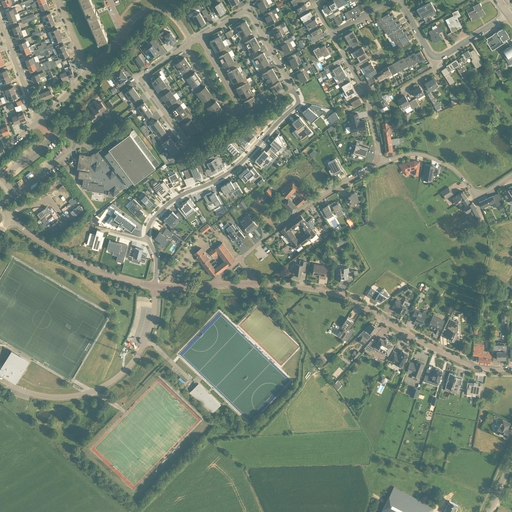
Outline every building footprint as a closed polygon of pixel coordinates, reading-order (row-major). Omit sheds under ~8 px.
[(4,0),(2,1),(4,7),(5,9),(10,7),(9,5),(15,3),(13,0),(4,0)] [(98,15),(96,11),(95,11),(90,0),(80,0),(99,43),(108,40),(97,15),(98,15)] [(226,11),(219,0),(218,0),(207,6),(211,13),(215,11),(215,13),(219,11),(220,14),(226,11)] [(259,7),(261,10),(265,8),(265,9),(270,6),(266,0),(257,0),(255,1),(259,7)] [(291,0),(291,1),(295,9),(303,5),(300,1),(301,0),(291,0)] [(332,0),(328,3),(334,13),(339,10),(338,8),(333,0),(332,0)] [(46,2),(39,5),(42,11),(48,8),(46,2)] [(438,16),(430,2),(417,10),(421,16),(421,17),(421,18),(423,17),(423,18),(426,22),(426,23),(438,16)] [(295,9),(300,17),(307,13),(305,9),(307,8),(305,3),(303,5),(295,9)] [(323,6),(329,16),(334,13),(328,3),(323,6)] [(475,6),(476,9),(469,13),(472,20),(479,16),(478,15),(480,14),(481,15),(484,14),(479,4),(475,6)] [(6,11),(8,17),(17,14),(17,13),(15,8),(13,9),(6,11)] [(267,21),(269,25),(273,23),(278,20),(274,14),(278,12),(276,8),(263,15),(267,21)] [(447,19),(445,20),(446,21),(441,23),(447,35),(452,32),(451,31),(461,26),(461,27),(462,27),(457,17),(460,16),(457,10),(452,13),(453,16),(447,19)] [(44,15),(46,21),(53,18),(50,12),(44,15)] [(199,12),(192,15),(198,26),(204,22),(199,12)] [(305,25),(306,25),(312,21),(310,17),(312,16),(309,12),(307,13),(300,17),(305,25)] [(17,14),(8,17),(11,23),(17,20),(19,19),(17,14)] [(379,25),(380,25),(379,25),(392,18),(394,17),(393,15),(389,16),(388,14),(375,21),(376,21),(379,25)] [(53,18),(46,21),(48,26),(48,27),(55,24),(53,18)] [(382,29),(383,29),(395,22),(397,20),(396,19),(393,20),(392,18),(379,25),(380,25),(382,29)] [(306,25),(311,33),(318,29),(315,25),(318,24),(315,19),(312,21),(306,25)] [(440,23),(442,22),(441,19),(438,21),(439,21),(435,23),(437,25),(436,25),(437,27),(429,32),(434,43),(438,41),(438,39),(441,38),(439,33),(444,30),(440,23)] [(236,27),(239,32),(248,27),(246,21),(241,24),(240,22),(235,25),(235,24),(235,25),(236,27)] [(275,35),(277,39),(281,37),(286,35),(282,28),(286,26),(284,22),(271,29),(275,35)] [(385,33),(386,33),(399,26),(401,24),(400,23),(396,24),(395,22),(383,29),(385,33)] [(12,28),(15,33),(21,31),(24,30),(22,24),(19,25),(12,28)] [(389,37),(390,37),(402,30),(404,28),(403,26),(400,28),(398,26),(399,26),(386,33),(389,37)] [(240,39),(241,41),(247,38),(246,35),(251,32),(248,27),(239,32),(241,35),(238,37),(240,39),(240,38),(240,39)] [(311,33),(307,35),(307,36),(309,40),(311,39),(313,43),(323,37),(320,33),(322,32),(320,27),(318,29),(311,33)] [(50,31),(53,37),(59,34),(57,28),(50,31)] [(490,48),(492,51),(496,48),(494,45),(502,40),(503,42),(509,38),(503,28),(496,32),(497,33),(494,35),(493,34),(486,39),(491,47),(490,48)] [(344,36),(347,41),(355,36),(352,31),(351,32),(349,29),(343,32),(345,35),(344,36)] [(392,41),(393,41),(405,34),(408,32),(407,30),(403,32),(402,30),(390,37),(392,41)] [(21,31),(15,33),(17,39),(24,37),(21,31)] [(175,41),(169,33),(165,36),(163,32),(158,36),(164,44),(166,42),(167,44),(169,42),(171,44),(172,44),(174,43),(174,42),(175,41)] [(59,34),(53,37),(55,43),(62,40),(59,34)] [(214,39),(210,42),(213,47),(222,41),(219,36),(218,34),(213,37),(214,39)] [(393,41),(396,45),(411,36),(410,34),(407,36),(405,34),(393,41)] [(283,49),(285,53),(289,51),(294,49),(290,42),(294,40),(292,36),(279,43),(283,49)] [(351,46),(353,48),(359,45),(357,42),(359,42),(355,36),(347,41),(350,46),(351,46)] [(411,36),(396,45),(398,50),(411,43),(410,43),(409,40),(412,38),(411,36)] [(246,45),(248,48),(257,42),(254,37),(249,40),(247,38),(241,41),(243,44),(244,46),(246,45)] [(154,39),(143,47),(151,58),(158,53),(154,48),(158,45),(154,39)] [(19,44),(21,50),(28,47),(26,41),(19,44)] [(222,41),(213,47),(216,52),(221,49),(223,51),(229,48),(227,45),(225,46),(222,41)] [(248,54),(250,57),(256,53),(254,51),(260,48),(257,42),(248,48),(251,53),(248,54)] [(511,44),(505,49),(501,52),(502,53),(504,56),(506,54),(508,58),(511,55),(511,44)] [(23,55),(33,52),(34,51),(33,48),(32,49),(31,45),(28,47),(21,50),(23,55)] [(55,48),(57,54),(59,53),(66,50),(64,45),(57,47),(55,48)] [(325,45),(319,48),(324,57),(329,54),(330,55),(334,53),(330,46),(326,48),(325,45)] [(354,52),(357,57),(365,52),(362,47),(360,48),(359,45),(353,48),(354,51),(354,52)] [(324,57),(319,48),(318,47),(313,50),(318,58),(317,58),(319,61),(324,58),(324,57)] [(224,54),(219,57),(222,62),(231,57),(228,52),(230,51),(229,48),(223,51),(224,54)] [(59,53),(57,54),(56,54),(59,60),(62,59),(69,56),(66,50),(59,53)] [(460,59),(461,61),(464,65),(467,63),(465,59),(471,55),(474,59),(471,61),(476,68),(483,64),(474,50),(470,52),(468,50),(462,55),(463,57),(458,60),(460,59)] [(291,63),(293,67),(297,65),(297,66),(302,63),(298,56),(302,54),(300,51),(287,58),(291,63)] [(420,51),(415,54),(419,61),(418,61),(419,62),(425,59),(420,51)] [(354,65),(356,68),(362,64),(368,61),(366,58),(368,58),(365,52),(357,57),(360,62),(354,65)] [(414,52),(409,55),(414,63),(418,61),(419,61),(415,54),(414,52)] [(145,59),(141,53),(132,59),(138,67),(144,63),(143,60),(145,59)] [(254,58),(256,63),(266,58),(263,53),(257,56),(256,53),(250,57),(251,59),(254,58)] [(409,55),(404,58),(404,59),(408,65),(408,66),(414,63),(409,55)] [(25,60),(28,66),(34,63),(37,62),(35,56),(32,57),(25,60)] [(175,64),(179,68),(187,62),(184,57),(179,61),(177,59),(178,59),(177,58),(170,64),(172,63),(173,65),(175,64)] [(231,57),(222,62),(225,68),(230,64),(232,67),(238,64),(236,61),(234,62),(231,57)] [(403,57),(398,60),(402,68),(407,66),(408,67),(408,66),(408,65),(404,59),(404,58),(403,57)] [(257,70),(259,73),(265,69),(263,67),(269,63),(266,58),(256,63),(259,69),(257,70)] [(398,60),(393,63),(397,71),(402,68),(398,60)] [(461,61),(458,63),(456,60),(446,66),(447,67),(444,69),(441,71),(450,85),(454,82),(449,73),(450,72),(450,71),(456,68),(458,71),(462,77),(463,78),(465,81),(471,77),(469,74),(464,65),(461,61)] [(363,68),(366,73),(374,68),(371,63),(369,64),(368,61),(362,64),(356,68),(358,71),(363,68)] [(187,62),(179,68),(182,73),(180,75),(182,77),(188,73),(186,71),(191,67),(187,62)] [(333,62),(329,65),(323,68),(325,70),(334,65),(333,62)] [(34,63),(28,66),(30,72),(37,69),(34,63)] [(393,63),(387,66),(392,74),(397,71),(393,63)] [(238,64),(232,67),(233,70),(227,73),(230,78),(240,73),(237,68),(239,67),(238,64)] [(299,77),(301,81),(305,79),(305,80),(310,77),(306,70),(310,68),(308,65),(295,72),(299,78),(299,77)] [(332,77),(333,77),(335,75),(343,71),(340,65),(336,68),(334,65),(325,70),(322,72),(324,76),(326,74),(329,79),(332,77)] [(69,70),(66,72),(68,78),(74,75),(70,66),(68,67),(69,70)] [(382,69),(382,70),(386,77),(387,77),(392,74),(387,66),(382,69)] [(367,80),(368,82),(374,79),(372,76),(376,74),(377,73),(374,68),(366,73),(369,78),(367,80)] [(120,69),(114,74),(119,82),(116,84),(119,88),(125,84),(123,81),(127,78),(125,75),(123,72),(120,69)] [(262,74),(265,79),(275,74),(272,69),(266,72),(265,69),(259,73),(260,75),(262,74)] [(0,78),(0,79),(1,79),(9,75),(6,70),(0,72),(0,78)] [(68,78),(66,72),(62,73),(61,70),(58,71),(63,80),(68,78)] [(374,79),(368,82),(370,85),(375,81),(375,80),(378,78),(380,81),(386,77),(382,70),(377,73),(376,74),(372,76),(374,79)] [(336,82),(338,84),(338,85),(344,81),(342,78),(347,76),(343,71),(335,75),(333,77),(336,82)] [(42,72),(32,76),(34,82),(37,81),(38,83),(47,80),(46,78),(43,79),(42,77),(43,76),(42,72)] [(151,82),(154,87),(163,80),(160,76),(161,74),(159,72),(153,76),(154,76),(155,78),(151,82)] [(184,82),(187,80),(189,83),(198,77),(194,72),(190,75),(188,73),(182,77),(181,78),(184,82)] [(240,73),(230,78),(233,83),(239,80),(241,83),(247,79),(245,76),(243,78),(240,73)] [(266,85),(267,87),(273,84),(272,82),(278,79),(275,74),(265,79),(267,82),(265,83),(266,85)] [(3,84),(11,81),(9,75),(1,79),(0,79),(2,84),(3,84)] [(189,83),(193,88),(191,89),(193,92),(198,88),(197,85),(201,82),(198,77),(189,83)] [(436,103),(430,91),(438,86),(433,78),(425,83),(427,87),(424,89),(436,109),(440,107),(441,106),(438,101),(436,103)] [(242,85),(236,89),(239,94),(249,88),(251,87),(248,82),(247,79),(241,83),(242,85)] [(154,87),(157,91),(158,91),(162,88),(164,90),(170,86),(168,84),(166,85),(163,80),(154,87)] [(336,89),(342,86),(345,91),(353,87),(350,81),(345,84),(344,81),(338,85),(338,84),(335,86),(336,89)] [(273,84),(267,87),(268,89),(270,88),(273,93),(273,92),(274,95),(275,94),(274,94),(279,92),(278,90),(282,87),(280,82),(274,85),(273,84)] [(13,86),(2,91),(4,96),(15,92),(13,86)] [(48,90),(45,92),(47,98),(53,96),(49,86),(47,87),(48,90)] [(161,96),(165,101),(173,95),(170,90),(172,89),(170,86),(164,90),(166,93),(161,96),(161,97),(161,96)] [(195,94),(196,93),(200,98),(209,91),(205,86),(200,90),(198,88),(193,92),(195,94)] [(136,92),(133,87),(132,88),(130,89),(128,90),(126,87),(122,90),(124,93),(123,94),(127,99),(129,98),(129,97),(136,92)] [(345,101),(347,101),(353,97),(351,94),(356,92),(353,87),(345,91),(348,96),(345,98),(343,99),(345,102),(345,101)] [(413,91),(417,98),(424,94),(419,87),(413,91)] [(249,88),(239,94),(242,99),(248,96),(249,97),(255,94),(254,92),(252,93),(249,88)] [(47,98),(45,92),(41,93),(40,90),(37,91),(41,100),(47,98)] [(200,98),(203,102),(202,104),(203,106),(209,102),(207,100),(212,96),(209,91),(200,98)] [(15,92),(4,96),(4,97),(6,102),(10,101),(18,98),(15,92)] [(136,92),(129,97),(129,98),(132,102),(139,97),(136,92)] [(255,94),(249,97),(250,99),(244,102),(247,107),(251,105),(252,107),(257,104),(256,102),(254,97),(256,96),(255,94)] [(381,95),(374,100),(376,103),(377,102),(380,108),(382,107),(382,108),(383,107),(388,104),(386,100),(388,99),(388,97),(387,95),(385,94),(383,95),(383,96),(381,95)] [(173,102),(175,105),(180,101),(179,98),(177,99),(173,95),(165,101),(168,106),(173,102)] [(412,109),(415,107),(412,101),(409,103),(404,96),(398,100),(402,107),(404,110),(410,106),(412,109)] [(353,97),(347,101),(348,103),(351,102),(354,107),(362,103),(359,97),(354,100),(353,97)] [(93,102),(97,107),(101,112),(106,109),(101,102),(98,104),(95,100),(93,102)] [(182,103),(180,101),(175,105),(177,107),(172,111),(175,115),(184,109),(180,105),(182,103)] [(205,109),(207,107),(210,112),(219,106),(216,101),(211,104),(209,102),(203,106),(205,109)] [(142,104),(136,109),(140,114),(140,115),(142,113),(148,108),(144,103),(143,103),(142,104)] [(315,103),(304,112),(313,123),(330,110),(325,109),(326,105),(315,103)] [(90,107),(94,112),(99,119),(98,117),(103,114),(101,112),(97,107),(95,109),(92,106),(90,107)] [(210,112),(214,117),(212,118),(214,121),(212,122),(220,116),(219,116),(218,114),(223,111),(219,106),(210,112)] [(152,115),(152,114),(148,108),(142,113),(146,119),(150,116),(152,115)] [(179,120),(184,117),(185,119),(191,115),(189,113),(187,114),(184,109),(175,115),(179,120)] [(16,112),(18,115),(20,122),(26,119),(23,113),(22,110),(16,112)] [(94,112),(91,114),(88,111),(86,112),(94,123),(99,119),(94,112)] [(332,114),(331,114),(331,115),(329,116),(328,117),(332,123),(339,118),(335,111),(334,112),(334,113),(332,114)] [(351,132),(352,135),(356,135),(356,131),(365,129),(363,121),(358,122),(356,114),(349,115),(351,123),(348,124),(350,132),(351,132)] [(20,122),(18,115),(12,117),(15,124),(20,122)] [(191,115),(185,119),(187,122),(182,125),(183,125),(186,130),(194,124),(191,119),(193,118),(191,115)] [(302,141),(309,136),(308,135),(306,133),(310,130),(300,117),(299,117),(292,123),(293,125),(296,129),(297,129),(295,130),(300,135),(299,137),(302,141)] [(383,129),(385,143),(391,142),(390,139),(388,123),(387,119),(382,120),(383,123),(383,129)] [(156,121),(155,122),(151,125),(155,131),(161,126),(157,120),(156,121)] [(0,124),(0,125),(1,128),(4,135),(10,133),(7,126),(5,122),(0,124)] [(194,124),(186,130),(189,134),(189,135),(194,131),(196,134),(195,134),(196,134),(203,129),(203,128),(201,130),(196,122),(194,124)] [(163,133),(165,132),(161,126),(155,131),(159,136),(163,134),(163,133)] [(92,156),(89,156),(79,154),(77,174),(79,174),(78,177),(82,178),(81,186),(86,187),(86,190),(103,192),(103,190),(107,190),(108,190),(109,191),(108,192),(108,196),(112,196),(113,196),(113,197),(120,192),(119,191),(124,187),(126,189),(128,188),(127,187),(133,182),(134,183),(155,168),(152,163),(156,159),(148,150),(145,145),(133,129),(131,132),(130,133),(109,149),(110,150),(105,154),(101,149),(92,156)] [(274,144),(269,148),(270,149),(275,154),(284,144),(278,134),(271,142),(274,144)] [(169,139),(168,140),(164,143),(168,149),(174,144),(170,138),(169,139)] [(391,142),(385,143),(385,144),(387,155),(394,154),(393,149),(392,150),(391,145),(400,144),(399,138),(390,139),(391,142)] [(234,156),(235,156),(239,152),(237,149),(239,147),(231,139),(224,146),(232,153),(231,153),(234,156)] [(354,159),(355,158),(357,159),(358,155),(366,157),(368,148),(359,145),(360,143),(356,142),(354,151),(352,150),(350,157),(352,158),(354,159)] [(178,149),(174,144),(168,149),(172,154),(176,151),(178,150),(178,149)] [(275,154),(270,149),(266,152),(265,151),(263,153),(262,152),(255,160),(259,163),(259,164),(260,165),(260,164),(263,167),(266,164),(267,165),(271,160),(269,159),(271,157),(274,160),(277,156),(275,154)] [(344,167),(338,156),(330,161),(333,167),(330,169),(333,173),(337,171),(338,172),(344,169),(343,168),(344,167)] [(219,165),(223,164),(219,157),(215,158),(206,163),(211,171),(220,166),(219,165)] [(408,173),(408,172),(407,171),(408,170),(413,169),(414,169),(414,172),(418,173),(419,162),(416,161),(411,163),(411,162),(399,165),(405,174),(405,175),(406,175),(407,175),(408,175),(408,174),(408,173)] [(424,169),(425,169),(424,177),(428,177),(428,179),(432,180),(433,175),(436,176),(438,169),(434,168),(435,166),(425,164),(424,169)] [(184,171),(187,179),(193,176),(194,179),(201,176),(200,174),(203,172),(200,165),(196,166),(190,168),(184,171)] [(247,168),(239,175),(245,183),(249,180),(248,179),(253,175),(256,178),(259,175),(253,167),(249,170),(247,168)] [(177,188),(183,185),(178,172),(171,176),(177,188)] [(297,200),(300,204),(309,196),(299,186),(293,180),(288,185),(282,190),(281,191),(284,194),(280,198),(284,202),(283,203),(292,212),(297,207),(298,206),(294,203),(288,197),(294,191),(300,197),(297,200)] [(225,194),(228,198),(233,194),(232,193),(239,189),(242,193),(236,182),(232,184),(231,181),(227,184),(221,188),(225,194)] [(161,198),(167,193),(167,192),(169,190),(163,182),(160,184),(159,183),(153,187),(157,193),(158,194),(161,198)] [(440,192),(445,199),(453,194),(448,187),(440,192)] [(270,198),(274,195),(268,188),(265,191),(270,198)] [(511,189),(511,190),(510,190),(509,189),(508,190),(506,191),(505,191),(504,192),(503,192),(502,193),(502,194),(508,202),(511,198),(511,189)] [(460,202),(462,201),(463,201),(467,198),(463,191),(452,198),(454,201),(457,199),(459,202),(460,202)] [(203,196),(208,205),(213,202),(216,207),(221,204),(215,193),(212,194),(211,192),(203,196)] [(358,201),(359,202),(361,196),(356,195),(355,192),(351,194),(350,192),(348,193),(343,196),(348,205),(352,203),(353,204),(358,201)] [(154,203),(145,194),(140,199),(149,208),(154,203)] [(479,202),(482,208),(494,202),(496,206),(503,203),(500,198),(498,200),(496,195),(479,202)] [(462,201),(460,202),(460,203),(459,204),(461,208),(470,202),(467,198),(463,201),(462,201)] [(131,202),(133,204),(128,209),(138,218),(143,213),(140,209),(142,207),(133,199),(131,202)] [(239,204),(244,209),(248,206),(243,201),(239,204)] [(342,208),(338,201),(335,203),(335,202),(330,205),(331,205),(329,206),(328,205),(328,206),(322,209),(328,218),(333,215),(332,212),(334,211),(334,212),(342,208)] [(184,206),(179,211),(185,217),(191,212),(193,214),(196,211),(193,208),(196,206),(193,203),(190,205),(188,202),(183,206),(184,206)] [(469,211),(475,221),(481,218),(475,209),(476,208),(472,202),(457,212),(451,215),(455,220),(469,211)] [(82,212),(77,206),(68,214),(73,219),(82,212)] [(51,213),(47,207),(37,214),(42,220),(51,213)] [(114,210),(110,216),(117,221),(114,226),(118,229),(119,227),(124,231),(126,228),(132,232),(137,226),(114,210)] [(177,212),(175,215),(172,212),(167,217),(166,217),(164,220),(167,223),(170,225),(177,218),(180,220),(182,217),(177,212)] [(301,214),(294,220),(298,225),(299,224),(306,233),(312,229),(301,214)] [(244,227),(248,231),(251,229),(252,230),(253,229),(252,227),(253,226),(255,228),(257,226),(252,220),(248,215),(244,219),(245,221),(242,224),(245,227),(244,227)] [(65,225),(61,219),(51,227),(56,232),(65,225)] [(294,220),(287,225),(291,230),(298,225),(294,220)] [(200,228),(203,233),(211,228),(208,223),(200,228)] [(227,236),(231,241),(236,237),(236,236),(238,235),(241,239),(241,240),(246,236),(245,236),(244,237),(241,232),(242,232),(238,226),(237,226),(240,229),(239,230),(235,225),(237,228),(236,228),(232,224),(230,226),(227,229),(230,233),(227,236)] [(281,230),(285,236),(291,231),(291,230),(287,225),(281,230)] [(159,232),(155,238),(160,242),(159,244),(164,247),(171,237),(179,243),(181,239),(178,238),(172,233),(166,229),(162,234),(159,232)] [(309,240),(309,239),(312,243),(319,238),(316,234),(312,229),(306,233),(298,240),(302,245),(304,248),(311,243),(309,240)] [(91,234),(88,245),(92,246),(92,248),(99,250),(99,248),(101,248),(104,237),(102,236),(104,231),(97,230),(96,234),(90,233),(90,234),(91,234)] [(285,236),(290,242),(296,237),(291,231),(285,236)] [(296,237),(290,242),(296,249),(302,245),(298,240),(296,237)] [(109,240),(107,249),(113,251),(119,252),(118,256),(116,261),(123,263),(128,245),(117,242),(117,244),(115,243),(115,242),(109,240)] [(222,243),(215,248),(218,252),(225,261),(226,262),(228,265),(235,260),(222,243)] [(142,249),(141,249),(135,247),(135,249),(135,250),(131,249),(130,249),(129,253),(128,257),(129,257),(132,258),(133,257),(140,259),(140,261),(145,262),(146,256),(147,254),(143,253),(142,253),(143,250),(142,249)] [(226,262),(225,261),(215,269),(208,260),(209,259),(206,255),(201,248),(195,253),(199,259),(197,260),(198,261),(200,260),(213,277),(228,265),(226,262)] [(212,256),(218,252),(215,248),(209,253),(212,256)] [(301,270),(304,271),(306,261),(300,260),(299,264),(295,264),(295,269),(294,274),(301,275),(301,270)] [(313,271),(312,276),(317,277),(325,278),(325,277),(327,266),(321,265),(320,267),(314,266),(313,269),(313,271)] [(343,268),(344,268),(340,268),(340,269),(335,269),(335,275),(334,279),(340,280),(341,279),(344,279),(348,278),(348,272),(349,272),(348,267),(343,268)] [(388,296),(387,295),(385,292),(382,294),(371,288),(367,295),(370,297),(370,298),(374,300),(375,299),(380,302),(388,296)] [(396,299),(393,307),(396,309),(395,311),(403,315),(405,312),(407,312),(409,308),(399,303),(400,301),(396,299)] [(415,310),(411,317),(415,319),(414,322),(421,325),(424,321),(423,321),(426,315),(427,312),(426,311),(424,310),(423,310),(422,313),(415,310)] [(432,318),(428,326),(435,330),(434,332),(437,334),(438,331),(439,332),(444,321),(433,315),(432,318)] [(353,322),(347,318),(341,327),(344,328),(342,331),(339,330),(336,335),(344,339),(349,331),(347,330),(353,322)] [(447,330),(445,336),(450,338),(449,340),(450,341),(459,341),(459,336),(457,336),(458,333),(457,333),(457,331),(458,331),(458,325),(455,324),(456,322),(449,318),(444,329),(447,330)] [(374,331),(377,328),(372,324),(371,326),(369,325),(359,335),(357,337),(360,339),(359,341),(363,344),(365,340),(366,341),(368,339),(372,334),(372,335),(374,331)] [(375,347),(379,349),(378,351),(382,354),(383,352),(388,354),(393,345),(389,343),(389,342),(385,339),(384,340),(380,338),(377,344),(375,343),(376,341),(372,339),(365,348),(370,351),(373,345),(375,346),(375,347)] [(506,354),(506,351),(506,349),(508,349),(508,345),(507,342),(502,342),(493,342),(493,345),(493,352),(497,352),(497,359),(505,359),(505,354),(506,354)] [(478,363),(490,364),(491,351),(487,350),(487,354),(483,353),(484,345),(479,344),(474,344),(473,357),(479,357),(478,363)] [(357,350),(356,352),(353,356),(352,357),(355,359),(361,353),(357,350)] [(389,360),(401,367),(409,354),(402,351),(399,356),(396,354),(396,355),(392,353),(389,360)] [(11,352),(3,365),(0,370),(0,374),(15,384),(28,362),(20,357),(15,365),(12,363),(17,355),(11,352)] [(321,355),(320,356),(317,358),(322,364),(325,362),(326,362),(321,355)] [(322,368),(317,361),(313,364),(318,370),(322,368)] [(410,362),(406,371),(412,373),(412,374),(419,377),(424,364),(417,361),(415,364),(410,362)] [(438,382),(441,374),(442,375),(442,373),(441,373),(442,370),(439,370),(440,369),(436,367),(433,375),(426,372),(423,381),(434,384),(435,381),(438,382)] [(459,385),(460,385),(462,379),(454,377),(455,374),(449,373),(445,387),(453,389),(452,392),(457,393),(459,385)] [(333,384),(337,390),(342,384),(337,380),(333,384)] [(484,383),(476,382),(476,383),(474,382),(474,384),(468,383),(467,388),(467,394),(472,395),(472,393),(479,394),(480,390),(483,391),(484,383)] [(198,384),(190,393),(212,414),(220,405),(198,384)] [(413,387),(410,396),(416,398),(419,390),(413,387)] [(430,396),(428,404),(435,406),(437,398),(430,396)] [(502,419),(499,425),(498,427),(495,425),(493,429),(496,431),(495,433),(501,436),(501,435),(506,437),(506,436),(507,436),(509,432),(507,431),(510,423),(502,419)] [(394,487),(380,511),(431,511),(434,508),(394,487)] [(441,511),(454,511),(457,506),(449,501),(445,509),(443,508),(441,511)]
